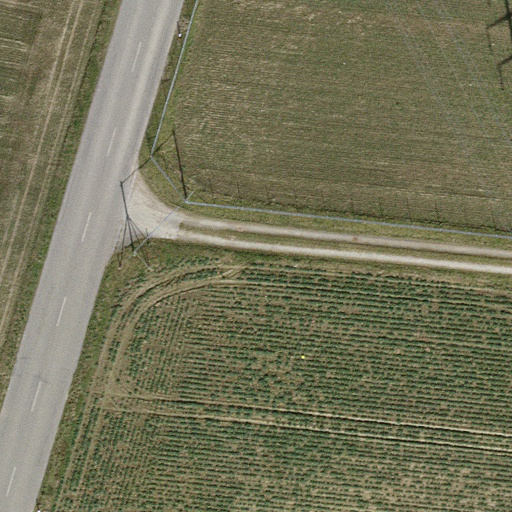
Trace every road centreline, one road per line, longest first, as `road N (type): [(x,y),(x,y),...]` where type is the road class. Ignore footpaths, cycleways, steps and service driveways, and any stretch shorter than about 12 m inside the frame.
road 1 (tertiary): [(156,0),(4,511)]
road 2 (track): [(92,214),(511,262)]
